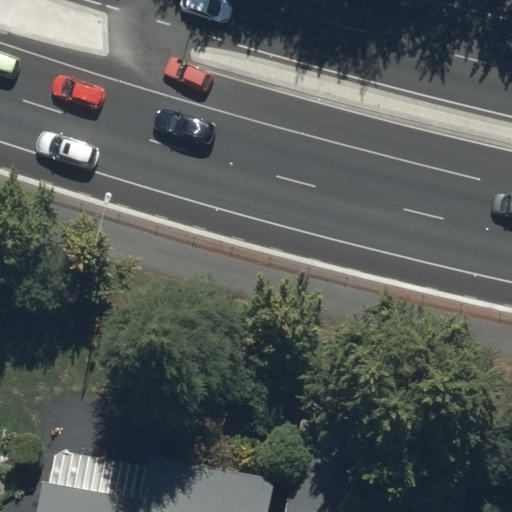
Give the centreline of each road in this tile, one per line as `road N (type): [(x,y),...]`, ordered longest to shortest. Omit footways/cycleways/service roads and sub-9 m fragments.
road 1 (primary): [(511,229),(359,194),(0,87)]
road 2 (primary): [(511,169),(179,76),(149,54),(144,40),(143,18),(156,0)]
road 3 (primary): [(330,0),(511,46)]
